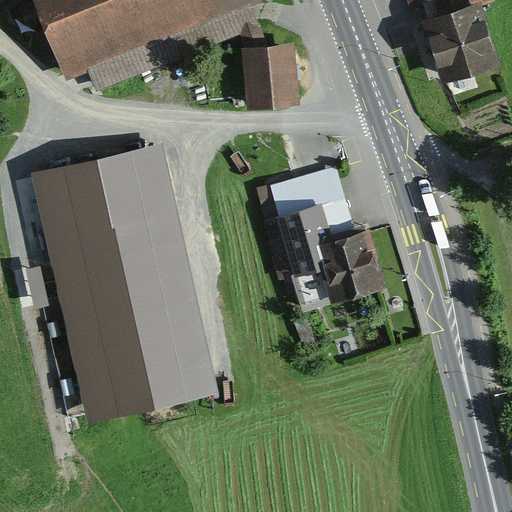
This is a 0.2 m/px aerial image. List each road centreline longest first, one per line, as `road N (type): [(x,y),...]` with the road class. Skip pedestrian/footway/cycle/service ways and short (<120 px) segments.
road 1 (primary): [(497,511),(427,228),(341,0)]
road 2 (track): [(0,46),(64,96),(104,109),(281,124),(387,116)]
